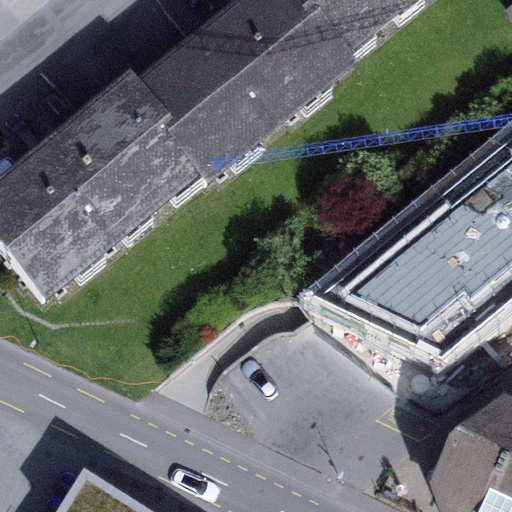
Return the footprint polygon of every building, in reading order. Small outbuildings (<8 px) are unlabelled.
[(266,0),(140,102),(133,93),(130,95),(207,188),(349,73),(289,0),(266,0)] [(419,0),(289,0),(349,73),(351,70),(344,61),(419,0)] [(197,181),(204,190),(207,188),(130,95),(0,200),(0,254),(42,306),(197,181)] [(511,134),(405,223),(498,335),(509,325),(511,322),(511,134)] [(396,229),(340,277),(341,295),(342,309),(371,343),(403,317),(415,333),(441,311),(428,295),(442,283),(414,251),(396,229)] [(511,511),(511,407),(431,475),(428,482),(452,511),(511,511)] [(127,511),(85,485),(67,511),(127,511)]
